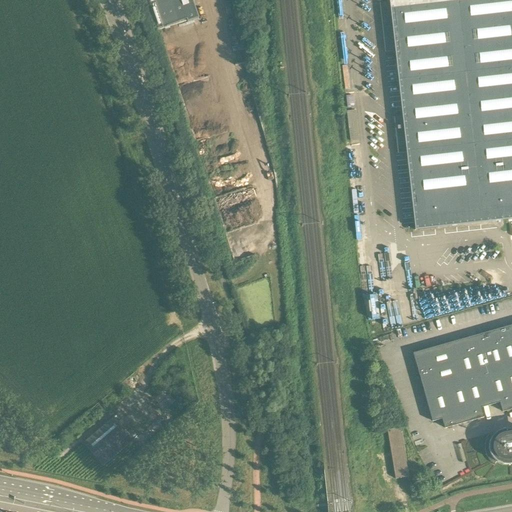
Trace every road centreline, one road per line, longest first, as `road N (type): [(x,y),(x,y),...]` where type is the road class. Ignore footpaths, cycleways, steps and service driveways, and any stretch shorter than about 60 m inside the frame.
road 1 (unclassified): [(221,511),(229,435),(224,379),(182,219),(108,0)]
road 2 (secondary): [(125,511),(0,488)]
